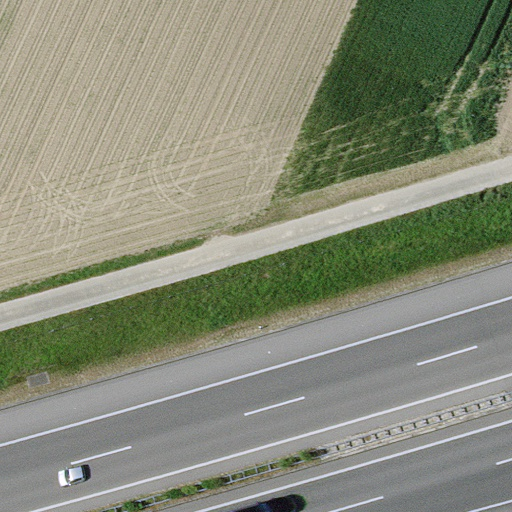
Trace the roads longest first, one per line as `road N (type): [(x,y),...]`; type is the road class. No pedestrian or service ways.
road 1 (track): [(0,316),(511,167)]
road 2 (motorway): [(511,336),(0,482)]
road 3 (motorway): [(329,511),(511,459)]
